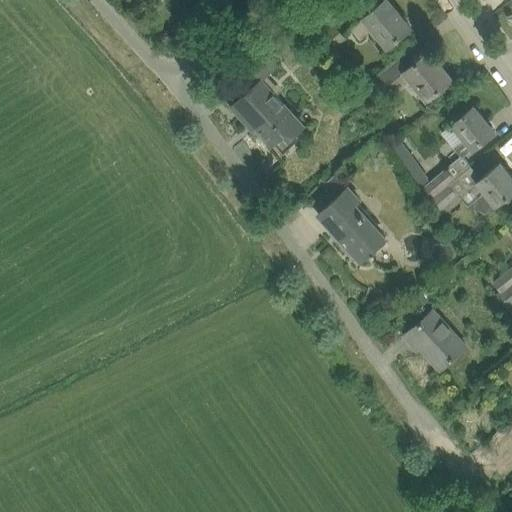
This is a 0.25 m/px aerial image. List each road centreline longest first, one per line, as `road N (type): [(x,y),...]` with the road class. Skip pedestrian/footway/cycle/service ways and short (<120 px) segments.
road 1 (residential): [(442,451),(171,83)]
road 2 (residential): [(171,83),(267,0)]
